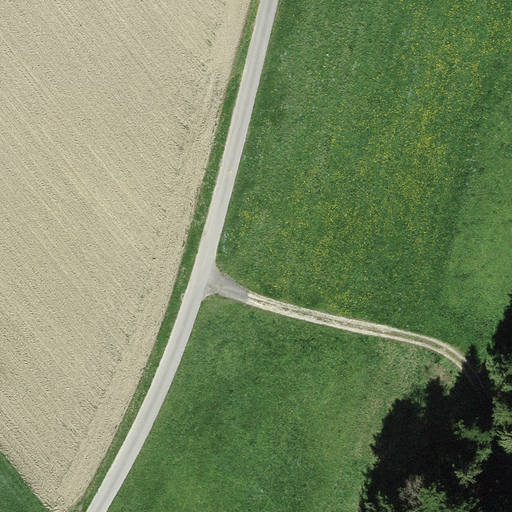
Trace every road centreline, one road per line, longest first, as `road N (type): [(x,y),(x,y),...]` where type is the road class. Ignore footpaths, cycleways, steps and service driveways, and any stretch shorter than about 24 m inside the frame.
road 1 (track): [(267,0),(198,280),(148,416),(98,511)]
road 2 (track): [(511,488),(481,381),(453,352),(198,280)]
